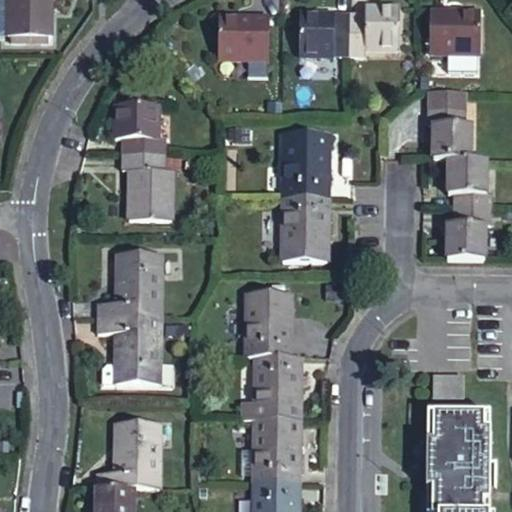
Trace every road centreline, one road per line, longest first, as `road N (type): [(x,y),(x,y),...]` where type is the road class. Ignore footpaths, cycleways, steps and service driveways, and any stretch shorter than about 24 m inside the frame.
road 1 (residential): [(511,288),(425,288),(381,306),(353,347),(344,511)]
road 2 (unclassified): [(22,216),(50,357),(45,511)]
road 3 (unclassified): [(127,18),(70,102),(22,216)]
